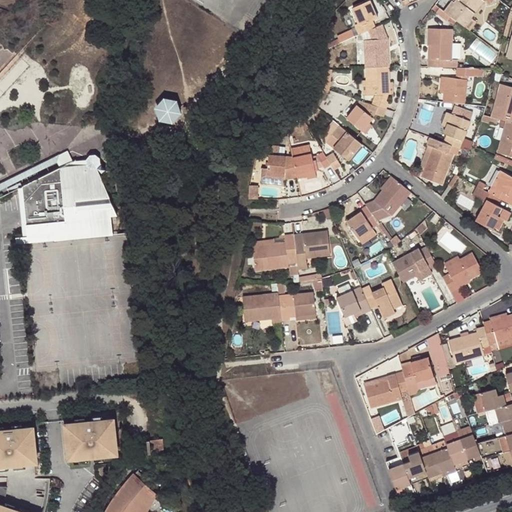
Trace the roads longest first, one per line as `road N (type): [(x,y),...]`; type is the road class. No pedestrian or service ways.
road 1 (residential): [(339,359),(365,354),(511,281)]
road 2 (residential): [(383,159),(511,268)]
road 3 (residential): [(393,511),(339,359)]
road 4 (residential): [(252,211),(301,210),(353,185),(383,159)]
road 5 (residential): [(383,159),(411,87),(406,23)]
